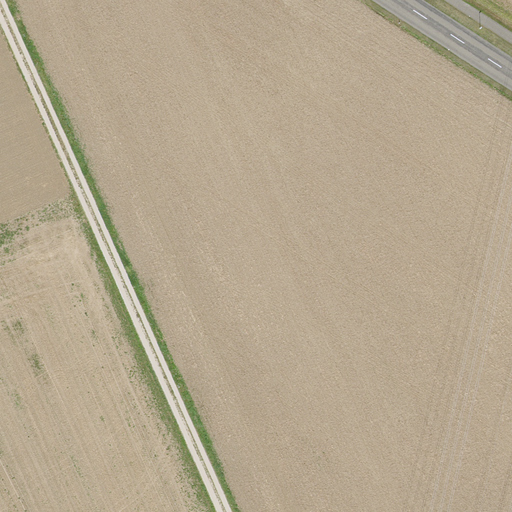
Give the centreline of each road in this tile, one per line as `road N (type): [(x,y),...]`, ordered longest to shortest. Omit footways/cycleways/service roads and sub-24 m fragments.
road 1 (track): [(0,4),(223,511)]
road 2 (tertiary): [(397,0),(511,73)]
